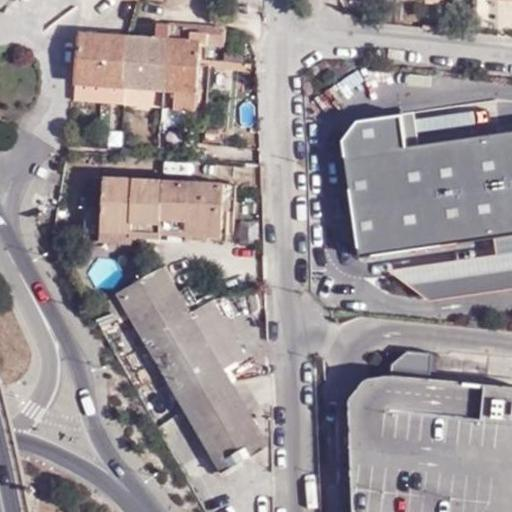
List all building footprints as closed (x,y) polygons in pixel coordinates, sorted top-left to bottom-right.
[(164,85),(164,107),(190,108),(197,108),(199,45),(223,47),(226,26),(158,21),(156,38),(165,39),(164,85)] [(127,83),(129,37),(82,33),(80,80),(127,83)] [(156,38),(129,37),(127,83),(164,85),(165,39),(156,38)] [(127,103),(127,83),(80,80),(80,101),(127,103)] [(127,83),(127,103),(164,107),(164,85),(127,83)] [(257,97),(244,96),(243,131),(257,132),(257,97)] [(189,122),(190,108),(164,107),(163,121),(189,122)] [(511,132),(419,147),(413,112),(358,122),(341,142),(358,259),(493,240),(495,249),(496,254),(388,271),(430,302),(511,289),(511,132)] [(238,187),(90,177),(86,226),(133,227),(134,232),(185,235),(188,225),(224,228),(225,212),(237,214),(238,187)] [(268,444),(265,439),(227,369),(248,357),(213,298),(193,309),(168,264),(122,292),(223,470),(266,446),(268,444)] [(382,404),(386,369),(360,374),(343,394),(347,511),(358,511),(365,443),(351,441),(354,401),(382,404)] [(511,511),(511,381),(386,369),(382,404),(354,401),(351,441),(365,443),(358,511),(511,511)]
